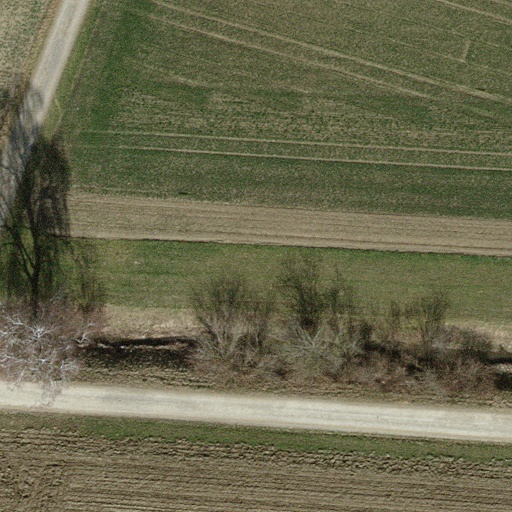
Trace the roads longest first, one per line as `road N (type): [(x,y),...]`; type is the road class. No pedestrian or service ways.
road 1 (track): [(0,403),(511,430)]
road 2 (track): [(74,0),(0,195)]
